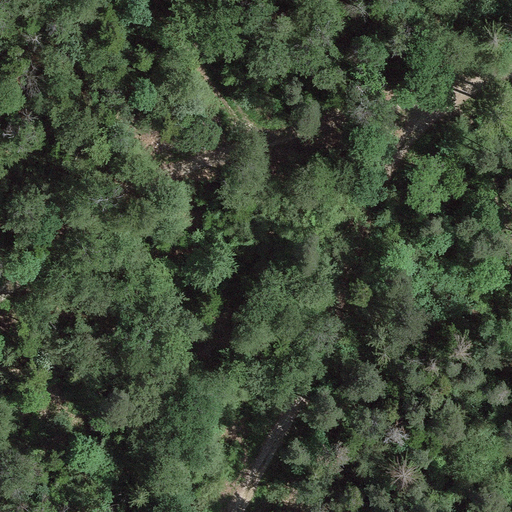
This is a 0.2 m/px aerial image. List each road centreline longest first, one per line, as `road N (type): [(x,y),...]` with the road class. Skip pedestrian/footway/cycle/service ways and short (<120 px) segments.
road 1 (track): [(463,83),(167,176),(92,221),(0,298)]
road 2 (track): [(240,511),(314,370),(382,179),(412,129),(463,83)]
road 3 (track): [(118,0),(255,147)]
